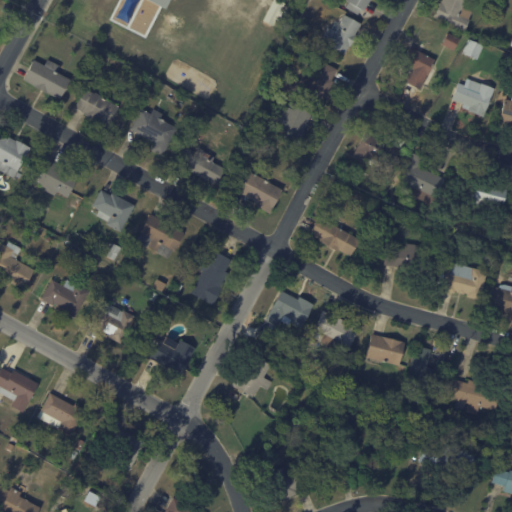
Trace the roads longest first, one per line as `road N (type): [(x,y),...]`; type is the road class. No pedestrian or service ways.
road 1 (residential): [(130,511),(407,0)]
road 2 (residential): [(0,100),(278,242),(355,295),(511,340)]
road 3 (tertiary): [(0,320),(207,437),(241,511)]
road 4 (residential): [(360,90),(437,131),(511,157)]
